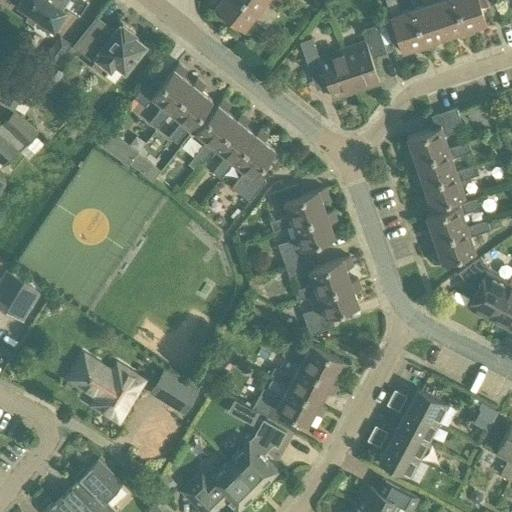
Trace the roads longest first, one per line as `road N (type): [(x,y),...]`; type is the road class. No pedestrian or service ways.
road 1 (residential): [(348,162),(168,14)]
road 2 (residential): [(298,511),(409,318)]
road 3 (residential): [(348,162),(414,90),(511,56)]
road 4 (residential): [(409,318),(348,162)]
road 5 (residential): [(0,501),(48,436),(41,418),(0,397)]
